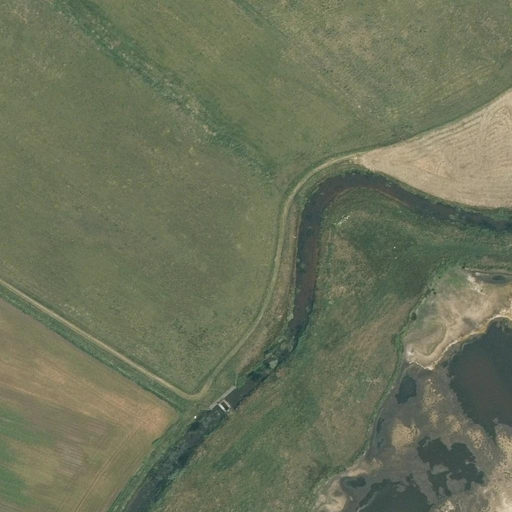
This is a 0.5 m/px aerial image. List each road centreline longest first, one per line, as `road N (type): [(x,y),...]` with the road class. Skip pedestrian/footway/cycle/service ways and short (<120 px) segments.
road 1 (track): [(511,93),(458,125),(349,158),(298,186),(258,320),(236,351),(189,390),(153,379),(0,283)]
road 2 (track): [(159,511),(221,438),(292,377),(319,330),(340,226),(377,220),(434,240),(511,246)]
road 3 (track): [(189,390),(193,414),(143,462),(113,511)]
